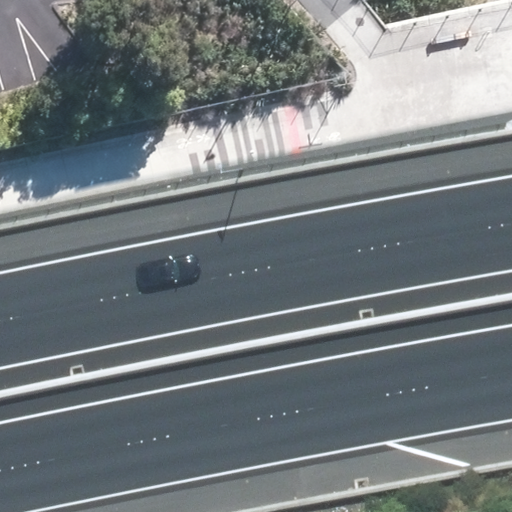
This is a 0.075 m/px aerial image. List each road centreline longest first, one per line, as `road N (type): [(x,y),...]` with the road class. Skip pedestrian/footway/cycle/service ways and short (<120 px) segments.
road 1 (motorway): [(0,321),(511,227)]
road 2 (motorway): [(511,376),(0,468)]
